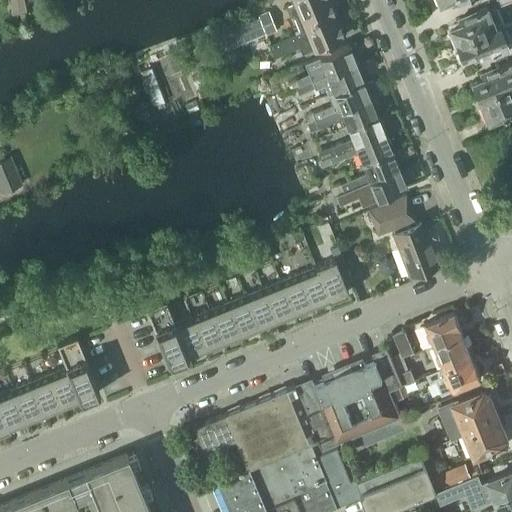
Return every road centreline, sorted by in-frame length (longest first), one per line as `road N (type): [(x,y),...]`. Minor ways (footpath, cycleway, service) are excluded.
road 1 (residential): [(160,403),(488,268)]
road 2 (residential): [(488,268),(380,0)]
road 3 (residential): [(0,465),(160,403)]
